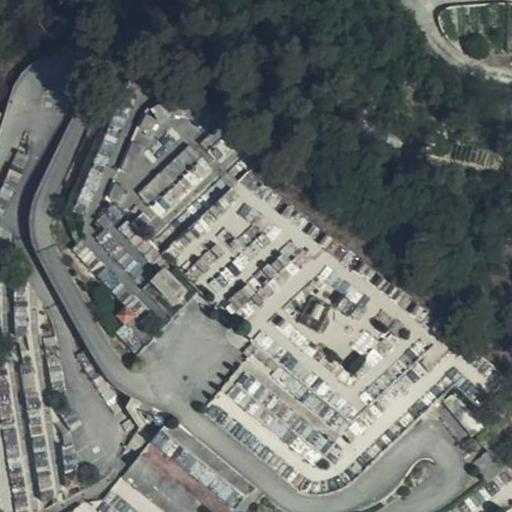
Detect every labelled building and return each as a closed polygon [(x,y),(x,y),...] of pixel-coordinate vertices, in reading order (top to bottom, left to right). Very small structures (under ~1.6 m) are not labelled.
[(166,269),(154,280),(177,302),(188,291),(166,269)] [(133,315),(124,306),(115,315),(124,324),(133,315)] [(256,357),(248,346),(242,352),(247,357),(246,357),(256,357)] [(0,393),(0,511),(14,511),(26,511),(23,494),(39,492),(37,480),(10,485),(4,448),(0,448),(0,447),(0,416),(11,414),(7,392),(0,393)] [(140,415),(145,406),(143,401),(129,394),(124,406),(140,415)] [(78,485),(77,472),(65,473),(65,486),(78,485)]
